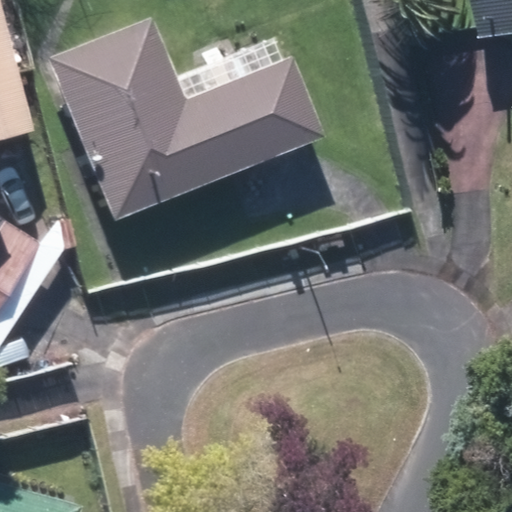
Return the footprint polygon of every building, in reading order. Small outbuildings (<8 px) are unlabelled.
[(511,0),(488,0),(493,29),(511,26),(511,0)] [(0,13),(0,110),(23,105),(0,13)] [(47,52),(108,199),(309,115),(271,23),(162,69),(139,14),(47,52)] [(0,319),(4,322),(51,228),(29,217),(39,198),(0,177),(0,319)] [(0,511),(51,511),(56,494),(0,478),(0,511)]
